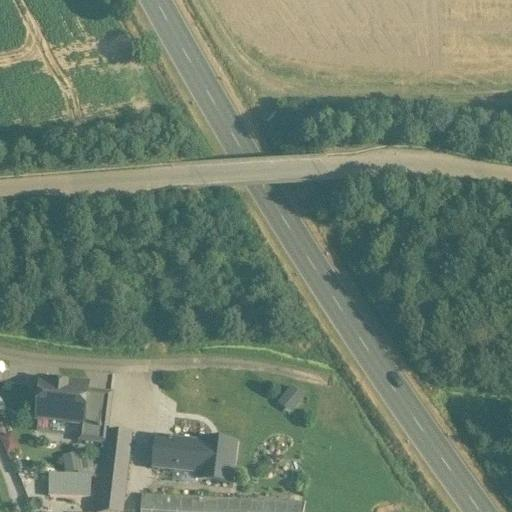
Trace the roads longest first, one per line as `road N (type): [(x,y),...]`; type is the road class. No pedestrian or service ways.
road 1 (primary): [(154,0),(307,259),(480,511)]
road 2 (residential): [(0,196),(422,169),(511,180)]
road 3 (track): [(511,102),(348,104),(288,91),(252,63),(216,0)]
